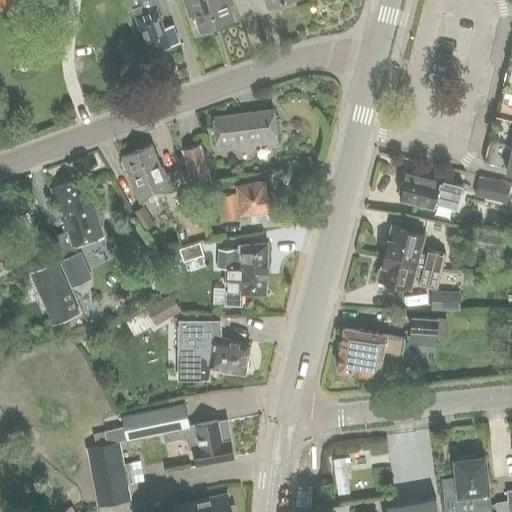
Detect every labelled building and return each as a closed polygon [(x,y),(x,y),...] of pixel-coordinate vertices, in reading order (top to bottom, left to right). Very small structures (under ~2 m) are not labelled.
[(163,29),(155,7),(158,6),(155,0),(122,0),(127,11),(132,10),(148,53),(178,42),(172,26),(163,29)] [(199,31),(217,26),(216,20),(212,18),(206,0),(182,0),(188,17),(194,15),(199,31)] [(216,20),(217,26),(233,21),(228,5),(232,4),(230,0),(206,0),(212,18),(216,20)] [(511,50),(484,166),(511,172),(511,50)] [(217,150),(277,142),(273,110),(213,117),(217,150)] [(186,166),(192,184),(210,179),(200,144),(182,150),(183,156),(186,166)] [(166,175),(163,167),(160,168),(151,145),(138,150),(157,198),(178,190),(171,173),(166,175)] [(129,174),(139,204),(157,198),(138,150),(121,157),(128,175),(129,174)] [(183,156),(177,158),(180,168),(186,166),(183,156)] [(456,208),(462,185),(435,178),(433,179),(406,172),(399,199),(432,208),(434,202),(456,208)] [(235,177),(214,181),(216,189),(236,185),(235,177)] [(270,209),(269,206),(273,202),(272,192),(266,190),(264,180),(236,186),(237,192),(220,195),(224,221),(242,217),(242,215),(250,213),(252,223),(269,219),(267,210),(270,209)] [(495,180),(491,198),(506,202),(511,184),(495,180)] [(51,189),(66,236),(70,248),(103,237),(86,187),(80,189),(78,181),(51,189)] [(177,195),(183,215),(197,211),(190,191),(177,195)] [(154,225),(143,206),(133,212),(144,231),(154,225)] [(392,225),(384,256),(441,270),(445,253),(421,247),(425,233),(392,225)] [(476,234),(475,247),(500,250),(502,237),(476,234)] [(199,243),(179,249),(183,262),(203,256),(199,243)] [(225,289),(225,303),(225,305),(241,305),(241,294),(266,295),(267,243),(239,245),(239,249),(218,249),(218,269),(226,268),(225,289)] [(59,260),(71,287),(92,278),(80,251),(77,252),(59,260)] [(441,270),(384,256),(377,282),(410,291),(412,282),(436,289),(441,270)] [(55,257),(29,270),(54,322),(81,309),(55,257)] [(460,291),(431,290),(431,310),(460,311),(460,291)] [(156,325),(180,310),(169,293),(145,307),(156,325)] [(447,318),(411,316),(410,332),(446,334),(447,318)] [(218,330),(220,330),(220,321),(178,321),(178,327),(178,341),(181,341),(181,377),(201,377),(201,380),(208,380),(211,367),(212,367),(214,370),(220,371),(222,369),(244,373),(244,370),(246,369),(247,363),(246,360),(249,345),(230,342),(228,340),(222,339),(221,340),(220,340),(218,340),(218,330)] [(401,358),(404,338),(385,335),(344,329),(338,370),(379,376),(393,378),(396,358),(401,358)] [(119,441),(162,433),(164,442),(187,437),(190,450),(194,449),(197,466),(234,459),(227,422),(219,423),(218,421),(190,427),(186,405),(123,417),(125,427),(104,431),(107,444),(87,447),(99,506),(131,500),(128,484),(134,483),(130,463),(124,464),(119,441)] [(458,494),(459,497),(475,495),(477,507),(489,506),(484,458),(455,461),(456,475),(440,477),(443,496),(458,494)] [(226,495),(177,507),(178,511),(234,511),(233,506),(229,507),(226,495)] [(437,511),(435,497),(386,506),(386,511),(437,511)] [(498,511),(509,511),(508,502),(497,503),(498,511)]
